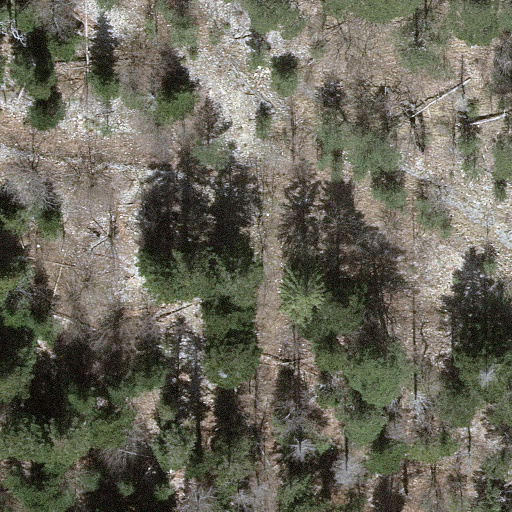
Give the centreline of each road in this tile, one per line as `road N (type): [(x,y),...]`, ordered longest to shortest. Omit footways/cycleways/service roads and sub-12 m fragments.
road 1 (track): [(158,0),(511,281)]
road 2 (track): [(0,127),(389,178)]
